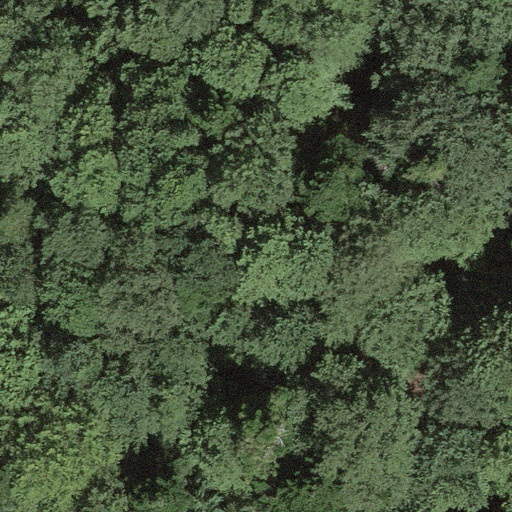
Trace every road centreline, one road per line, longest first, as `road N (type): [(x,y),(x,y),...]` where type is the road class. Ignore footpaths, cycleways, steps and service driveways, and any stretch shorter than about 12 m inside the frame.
road 1 (track): [(54,0),(511,209)]
road 2 (track): [(261,511),(0,253)]
